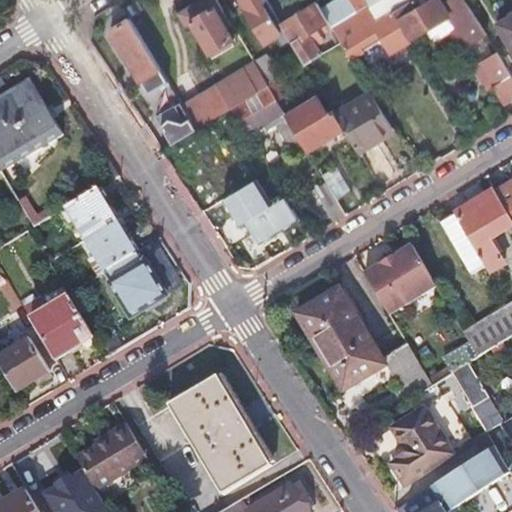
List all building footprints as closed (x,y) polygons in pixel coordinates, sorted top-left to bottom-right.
[(202,9),(199,3),(180,15),(185,24),(190,22),(209,55),(233,40),(225,27),(230,24),(215,0),(202,9)] [(215,0),(203,0),(199,3),(202,9),(215,0)] [(281,43),(288,39),(284,32),(280,34),(261,2),(265,0),(264,0),(241,0),(247,10),(244,12),(263,44),(276,36),(281,43)] [(347,0),(356,12),(331,27),(341,43),(341,44),(378,22),(364,0),(347,0)] [(366,0),(379,20),(411,0),(366,0)] [(414,0),(393,13),(398,21),(409,40),(427,30),(449,17),(456,29),(452,32),(463,51),(487,37),(464,0),(449,0),(442,5),(439,0),(414,0)] [(288,39),(305,66),(318,57),(322,56),(316,47),(321,44),(313,31),(328,22),(317,4),(281,26),(284,32),(288,39)] [(378,22),(341,44),(342,46),(349,56),(380,38),(390,54),(410,42),(409,40),(398,21),(393,13),(378,22)] [(511,16),(499,25),(511,46),(511,45),(511,16)] [(449,17),(427,30),(432,39),(438,35),(441,39),(452,32),(456,29),(449,17)] [(160,71),(129,19),(112,29),(111,37),(140,82),(160,71)] [(318,57),(305,66),(312,77),(325,70),(327,72),(350,59),(349,56),(342,46),(320,59),(318,57)] [(511,98),(511,78),(497,54),(474,68),(488,91),(495,88),(505,103),(511,98)] [(270,60),(256,68),(268,87),(282,79),(270,60)] [(256,68),(254,65),(216,88),(215,87),(182,107),(196,131),(210,122),(232,109),(268,88),(268,87),(256,68)] [(0,171),(42,147),(61,135),(30,83),(11,95),(0,101),(0,171)] [(284,114),(268,88),(232,109),(248,135),(284,114)] [(334,113),(343,129),(358,153),(376,142),(374,139),(392,128),(370,92),(334,113)] [(316,99),(286,117),(288,120),(302,144),(306,151),(343,129),(334,113),(332,112),(326,115),(316,99)] [(196,131),(182,107),(180,103),(155,118),(171,146),(196,131)] [(248,135),(232,109),(210,122),(218,135),(224,131),(232,144),(247,135),(248,135)] [(302,144),(288,120),(282,123),(286,130),(281,132),(289,145),(293,143),(296,147),(302,144)] [(238,154),(232,144),(212,156),(208,149),(177,167),(196,198),(215,186),(219,191),(224,188),(230,197),(257,181),(240,153),(238,154)] [(334,167),(321,175),(324,181),(336,201),(350,193),(334,167)] [(314,187),(334,223),(345,216),(336,201),(324,181),(314,187)] [(509,217),(511,221),(511,184),(496,194),(496,195),(509,217)] [(75,204),(68,208),(81,230),(87,239),(93,249),(97,256),(91,260),(102,276),(108,272),(135,256),(120,232),(115,225),(112,220),(109,216),(95,192),(75,204)] [(473,205),(457,214),(488,266),(501,259),(487,235),(511,221),(509,217),(496,195),(496,194),(495,192),(473,205)] [(245,257),(258,243),(215,203),(202,217),(245,257)] [(488,266),(457,214),(441,224),(472,276),(488,266)] [(29,231),(0,248),(0,265),(37,244),(29,231)] [(412,247),(365,275),(390,316),(437,288),(433,282),(424,266),(412,247)] [(108,272),(102,276),(106,274),(112,283),(110,285),(131,320),(168,298),(147,262),(145,264),(139,253),(135,256),(108,272)] [(385,367),(406,402),(431,387),(431,386),(407,345),(381,360),(339,289),(296,315),(342,393),(385,367)] [(25,312),(55,362),(94,339),(69,298),(49,310),(42,300),(36,303),(37,305),(25,312)] [(511,306),(464,335),(470,344),(478,358),(511,337),(511,306)] [(0,340),(0,367),(16,394),(49,374),(31,342),(26,344),(18,330),(0,340)] [(478,358),(470,344),(444,360),(452,374),(466,365),(478,358)] [(452,374),(450,375),(469,407),(485,398),(466,365),(452,374)] [(223,495),(272,466),(218,377),(169,406),(223,495)] [(441,397),(422,410),(453,456),(471,443),(441,397)] [(453,456),(422,410),(391,431),(401,445),(399,448),(397,453),(397,458),(398,461),(391,466),(404,488),(453,456)] [(96,491),(148,460),(126,424),(109,435),(111,438),(97,447),(76,459),(84,473),(96,491)] [(111,438),(109,435),(95,443),(97,447),(111,438)] [(498,483),(511,475),(495,449),(482,457),(498,483)] [(451,511),(498,483),(482,457),(429,490),(438,504),(434,507),(428,497),(405,511),(451,511)] [(108,511),(96,491),(84,473),(72,480),(70,476),(56,484),(58,488),(46,495),(55,511),(108,511)] [(305,511),(289,486),(247,511),(305,511)] [(0,511),(38,511),(27,492),(26,492),(0,507),(0,511)] [(244,511),(238,502),(221,511),(244,511)]
